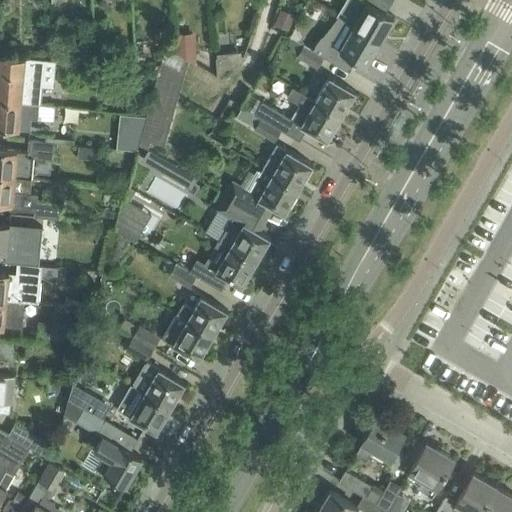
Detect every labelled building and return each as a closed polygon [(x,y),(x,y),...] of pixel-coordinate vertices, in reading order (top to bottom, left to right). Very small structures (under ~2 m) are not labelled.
[(394,15),(367,0),(345,0),(337,14),(342,17),(380,39),(394,15)] [(280,5),(275,18),(287,23),(293,10),(280,5)] [(380,39),(342,17),(332,38),(323,34),(316,43),(325,49),(323,53),(325,55),(349,70),(356,58),(366,64),(380,39)] [(183,35),(179,49),(191,53),(196,39),(183,35)] [(304,43),(298,55),(318,66),(325,55),(323,53),(304,43)] [(167,47),(162,65),(186,71),(189,59),(167,47)] [(240,50),(217,53),(218,76),(242,64),(245,55),(241,54),(240,50)] [(55,59),(0,53),(0,98),(39,102),(42,102),(44,77),(53,78),(55,59)] [(186,71),(162,65),(158,77),(182,83),(186,71)] [(341,114),(356,90),(330,75),(315,99),(341,114)] [(182,83),(158,77),(155,89),(179,95),(182,83)] [(341,114),(315,99),(292,86),(287,95),(300,103),(291,118),(305,126),(327,139),(341,114)] [(250,88),(240,104),(243,106),(262,117),(281,128),(298,138),(305,126),(291,118),(264,101),(266,97),(250,88)] [(179,95),(155,89),(152,101),(176,107),(179,95)] [(38,117),(39,102),(0,98),(0,126),(19,128),(20,127),(30,129),(32,116),(38,117)] [(176,107),(152,101),(148,113),(172,119),(176,107)] [(281,128),(262,117),(243,106),(236,116),(255,128),(275,139),(281,128)] [(172,119),(148,113),(145,125),(169,131),(172,119)] [(169,131),(145,125),(142,137),(166,143),(169,131)] [(117,133),(117,142),(137,144),(140,135),(117,133)] [(55,137),(41,135),(29,134),(28,149),(27,151),(34,152),(53,154),(55,138),(55,137)] [(277,142),(263,166),(299,187),(313,163),(286,147),(277,142)] [(0,173),(32,177),(34,152),(27,151),(28,149),(0,146),(0,173)] [(148,151),(141,161),(160,173),(166,162),(148,151)] [(285,212),(299,187),(263,166),(251,187),(233,177),(225,192),(266,217),(273,205),(285,212)] [(30,191),(31,188),(32,177),(0,173),(0,201),(11,202),(11,207),(34,209),(34,214),(59,217),(60,201),(37,199),(38,192),(30,191)] [(258,229),(266,217),(225,192),(216,207),(232,216),(220,239),(230,245),(256,260),(271,236),(258,229)] [(45,247),(37,246),(37,241),(9,238),(11,223),(0,221),(0,250),(18,252),(17,262),(35,264),(35,263),(36,257),(44,258),(45,247)] [(256,260),(230,245),(216,269),(242,285),(256,260)] [(41,264),(35,263),(35,264),(17,262),(16,273),(10,273),(10,271),(0,270),(0,298),(25,301),(25,300),(40,301),(41,264)] [(196,274),(177,262),(170,274),(190,285),(196,274)] [(213,334),(228,309),(202,294),(194,307),(183,300),(176,312),(188,319),(213,334)] [(22,325),(25,301),(0,298),(0,325),(4,326),(4,323),(22,325)] [(213,334),(188,319),(176,312),(162,336),(199,358),(213,334)] [(78,341),(79,323),(39,319),(37,337),(78,341)] [(141,325),(134,336),(153,347),(160,336),(141,325)] [(0,357),(15,359),(17,337),(0,335),(0,357)] [(153,347),(134,336),(127,347),(147,358),(153,347)] [(133,384),(145,391),(171,407),(185,382),(147,359),(133,384)] [(14,375),(0,373),(0,409),(10,410),(14,375)] [(157,431),(171,407),(145,391),(131,416),(157,431)] [(119,408),(97,395),(89,408),(112,421),(119,408)] [(63,409),(76,416),(82,405),(67,396),(63,409)] [(76,416),(96,429),(103,417),(100,415),(91,410),(82,405),(76,416)] [(389,457),(404,431),(377,415),(362,439),(363,440),(355,454),(366,460),(373,448),(389,457)] [(15,422),(8,432),(50,457),(54,444),(15,422)] [(0,446),(8,433),(8,432),(0,427),(0,446)] [(30,446),(8,433),(0,446),(0,500),(7,488),(6,487),(30,446)] [(142,456),(112,439),(104,434),(97,445),(106,450),(96,467),(125,485),(142,456)] [(438,484),(453,458),(426,441),(406,474),(418,482),(417,485),(431,494),(438,484)] [(64,467),(50,459),(25,503),(24,503),(20,510),(24,511),(55,511),(39,503),(44,493),(48,495),(54,486),(53,486),(64,467)] [(372,484),(345,468),(339,479),(365,495),(372,484)] [(70,469),(65,477),(98,497),(103,489),(70,469)] [(461,511),(480,511),(497,484),(474,470),(452,507),(461,511)] [(375,501),(382,505),(387,508),(400,485),(388,478),(375,501)] [(511,511),(511,492),(497,484),(480,511),(511,511)] [(353,511),(358,505),(331,489),(317,511),(353,511)] [(20,510),(24,503),(15,496),(9,498),(3,508),(6,510),(11,503),(20,510)]
